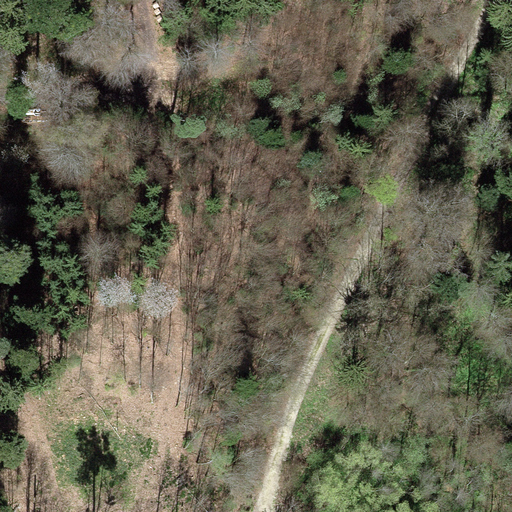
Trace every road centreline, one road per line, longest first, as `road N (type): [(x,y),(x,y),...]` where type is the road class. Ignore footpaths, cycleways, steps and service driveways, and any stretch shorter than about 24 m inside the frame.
road 1 (track): [(499,0),(307,366),(263,511)]
road 2 (track): [(0,89),(156,84)]
